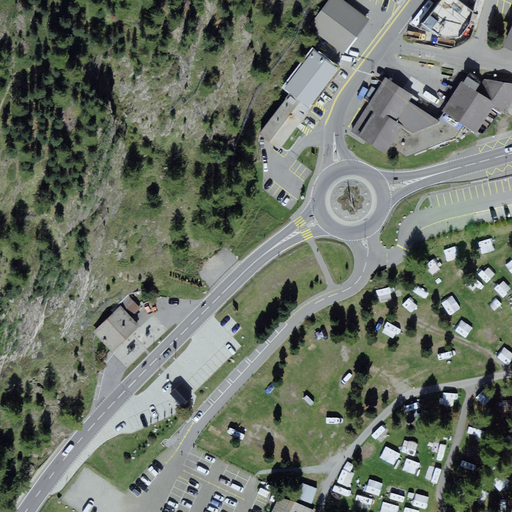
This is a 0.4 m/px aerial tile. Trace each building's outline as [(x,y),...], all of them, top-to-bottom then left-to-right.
[(362,17),(341,0),(329,0),(309,26),(341,52),(366,20),(362,17)] [(431,32),(458,38),(468,24),(469,18),(474,10),(476,0),(438,0),(418,29),(431,32)] [(285,87),(292,93),(262,132),(280,146),(297,124),(310,107),(309,106),(338,68),(314,49),(285,87)] [(352,133),(386,154),(391,146),(406,156),(456,136),(463,122),(476,130),(492,106),(505,112),(511,100),(511,85),(510,85),(485,82),(477,92),(463,83),(449,102),(444,110),(447,112),(440,121),(408,100),(413,95),(386,78),(352,133)] [(130,299),(121,308),(130,318),(139,309),(136,305),(130,299)] [(121,308),(96,332),(113,350),(114,349),(139,327),(130,318),(121,308)] [(183,389),(173,399),(181,407),(191,398),(183,389)] [(315,490),(302,485),(294,504),(307,510),(315,490)] [(270,511),(312,511),(307,510),(294,504),(277,497),(270,511)]
